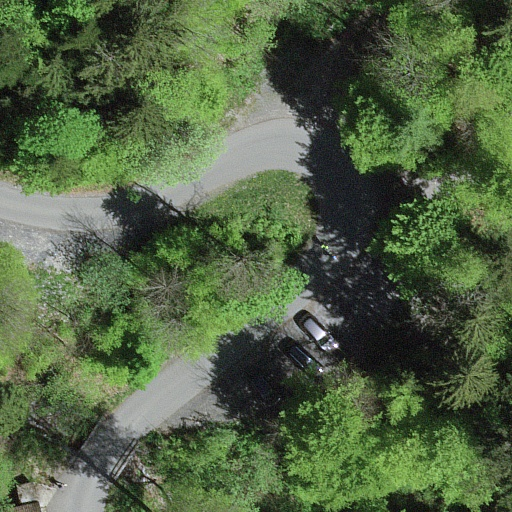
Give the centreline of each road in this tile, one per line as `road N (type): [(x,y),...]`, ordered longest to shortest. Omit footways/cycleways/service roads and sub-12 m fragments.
road 1 (tertiary): [(82,511),(87,476),(124,424),(325,272),(347,181),(325,155),(293,144),(90,222),(0,205)]
road 2 (track): [(293,144),(307,88),(401,0)]
road 3 (track): [(347,181),(511,182)]
